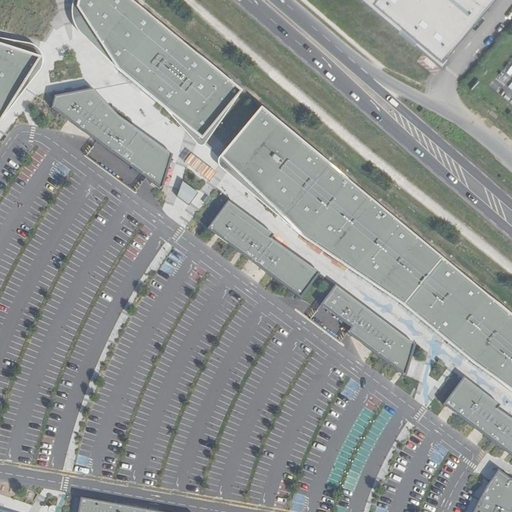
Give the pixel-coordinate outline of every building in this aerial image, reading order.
[(242,92),(129,0),(76,0),(75,6),(116,71),(202,142),(242,92)] [(361,0),(441,65),(496,0),(361,0)] [(0,119),(1,117),(40,58),(0,45),(0,119)] [(93,89),(54,96),(51,108),(162,192),(172,155),(120,118),(93,89)] [(341,176),(261,108),(219,158),(304,239),(366,278),(403,229),(341,176)] [(198,194),(182,182),(177,197),(189,206),(198,194)] [(228,201),(207,230),(301,299),(318,274),(270,238),(273,235),(228,201)] [(511,316),(442,260),(403,229),(366,278),(403,306),(472,364),(511,392),(511,316)] [(335,286),(321,306),(351,328),(347,333),(406,378),(415,345),(335,286)] [(463,378),(443,404),(511,455),(511,419),(498,409),(500,405),(463,378)] [(74,472),(87,473),(89,456),(76,455),(74,472)] [(474,511),(511,511),(511,481),(499,470),(487,487),(480,500),(474,511)] [(156,511),(80,498),(77,511),(156,511)]
